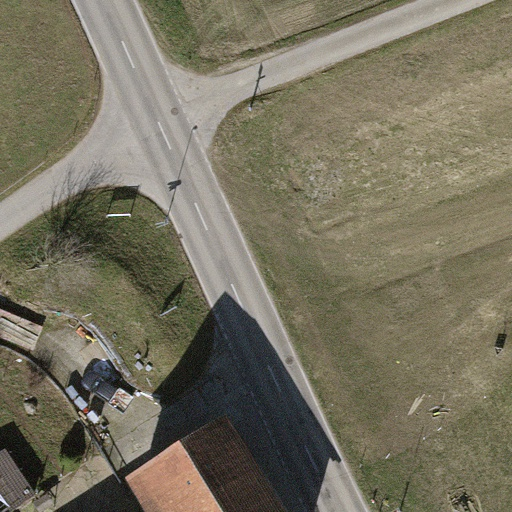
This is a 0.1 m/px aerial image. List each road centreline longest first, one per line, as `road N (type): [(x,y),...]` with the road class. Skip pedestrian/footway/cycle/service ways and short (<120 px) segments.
road 1 (tertiary): [(339,511),(161,125)]
road 2 (track): [(161,125),(461,0)]
road 3 (residential): [(0,227),(161,125)]
road 4 (tertiary): [(161,125),(104,0)]
